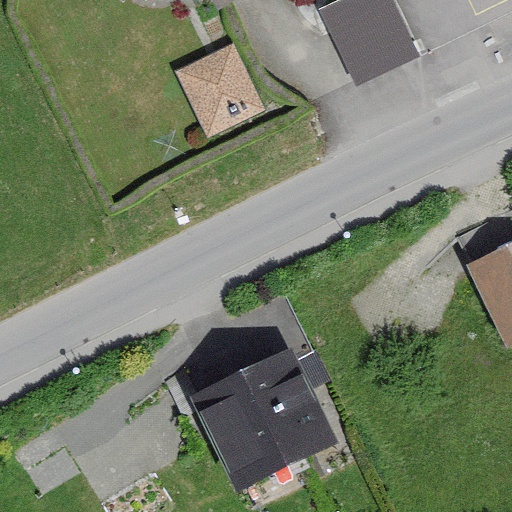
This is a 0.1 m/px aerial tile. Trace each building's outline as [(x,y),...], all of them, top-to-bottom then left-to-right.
[(193,0),(202,18),(238,0),(193,0)] [(373,0),(335,0),(310,12),(346,92),(403,66),(373,0)] [(251,118),(220,58),(167,84),(197,145),(251,118)] [(511,340),(511,247),(452,276),(488,352),(511,340)] [(313,449),(268,360),(166,410),(211,500),(313,449)]
